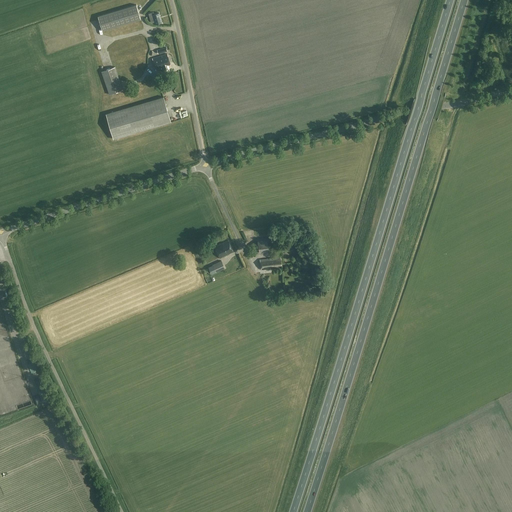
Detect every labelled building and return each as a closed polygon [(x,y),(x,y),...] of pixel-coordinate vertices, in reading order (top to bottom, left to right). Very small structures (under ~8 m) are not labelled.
[(141,19),(136,5),(98,16),(102,31),(141,19)] [(154,15),(153,13),(149,14),(151,23),(155,22),(155,24),(162,22),(159,13),(154,15)] [(109,51),(111,61),(150,52),(147,42),(109,51)] [(170,64),(167,54),(152,58),(156,71),(161,69),(161,67),(162,67),(164,73),(170,71),(169,65),(170,64)] [(136,72),(132,61),(129,62),(136,79),(143,77),(140,70),(136,72)] [(104,71),(103,66),(101,67),(102,71),(101,72),(109,95),(123,90),(115,67),(104,71)] [(106,114),(113,139),(171,122),(163,97),(106,114)] [(269,250),(267,238),(257,239),(259,251),(259,253),(269,252),(268,251),(269,250)] [(233,251),(228,241),(214,247),(220,258),(227,255),(227,254),(233,251)] [(281,266),(281,257),(260,259),(261,270),(270,269),(270,267),(281,266)] [(225,269),(221,261),(212,265),(213,266),(208,268),(211,273),(215,271),(215,273),(225,269)]
